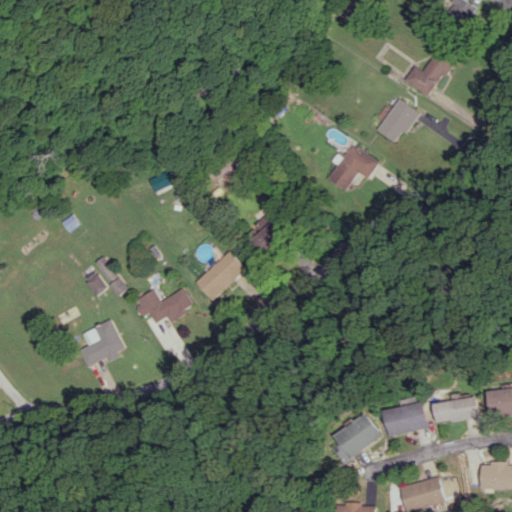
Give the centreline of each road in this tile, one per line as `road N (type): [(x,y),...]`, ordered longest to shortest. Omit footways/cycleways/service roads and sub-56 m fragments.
road 1 (residential): [(511,65),(464,172),(344,244),(204,368),(137,394),(0,422)]
road 2 (residential): [(511,440),(471,442),(375,468)]
